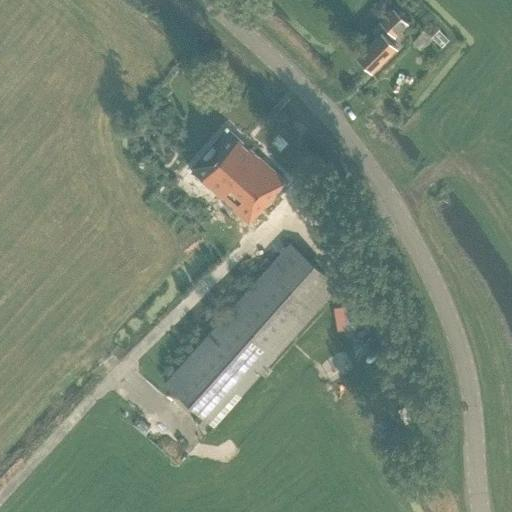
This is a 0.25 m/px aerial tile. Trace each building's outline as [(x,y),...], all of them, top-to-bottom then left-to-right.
[(394,36),(407,23),(393,9),(380,22),(381,22),(372,30),(378,36),(356,57),(372,72),(396,47),(389,40),(394,36)] [(432,39),(422,31),(412,43),(422,51),(432,39)] [(239,127),(202,168),(202,169),(221,186),(225,189),(229,193),(266,151),(264,153),(259,149),(261,147),(239,127)] [(266,151),(229,193),(234,197),(236,194),(249,205),(246,208),(261,222),(286,195),(288,193),(286,191),(297,180),(297,179),(270,155),(268,157),(265,154),(267,152),(266,151)] [(203,223),(230,253),(255,230),(228,201),(203,223)] [(214,426),(338,286),(289,243),(165,382),(214,426)]
